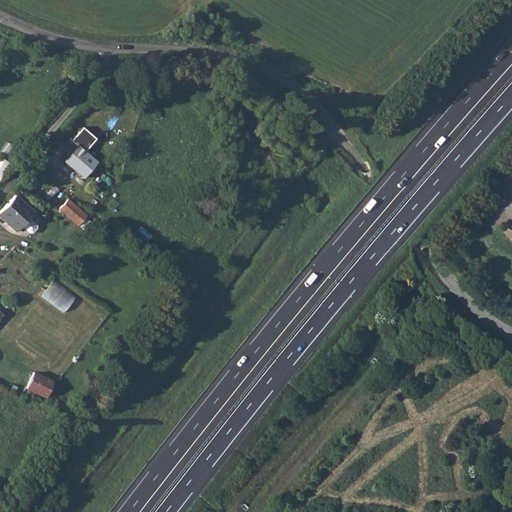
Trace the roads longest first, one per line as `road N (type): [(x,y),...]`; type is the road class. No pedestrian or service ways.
road 1 (motorway): [(511,50),(285,314),(129,511)]
road 2 (motorway): [(166,511),(511,96)]
road 3 (unclassified): [(0,17),(83,45),(221,54),(253,64),(309,101),(366,170)]
road 4 (unclassified): [(511,335),(484,319),(417,246),(366,170)]
